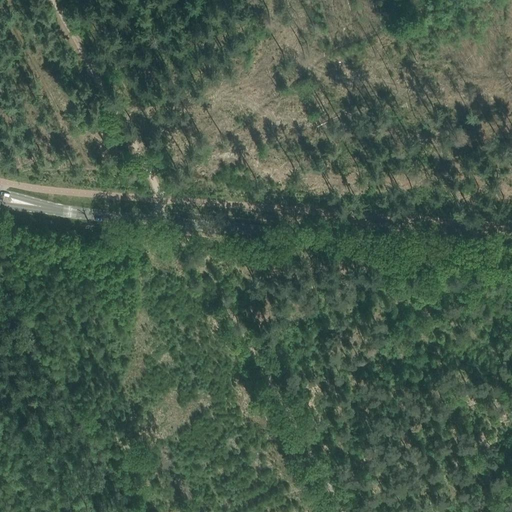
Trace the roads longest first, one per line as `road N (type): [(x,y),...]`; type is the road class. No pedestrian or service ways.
road 1 (secondary): [(511,250),(27,205)]
road 2 (track): [(163,222),(157,188),(90,70)]
